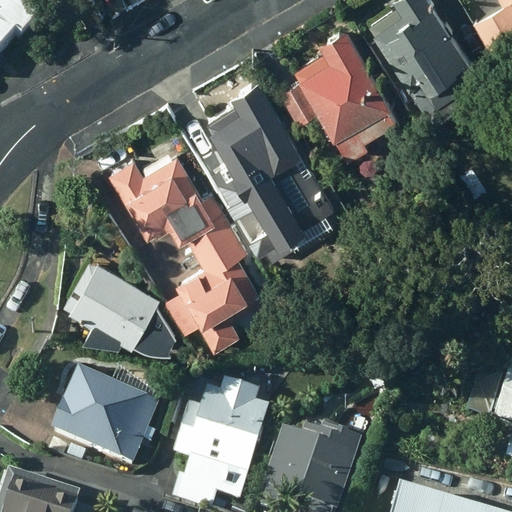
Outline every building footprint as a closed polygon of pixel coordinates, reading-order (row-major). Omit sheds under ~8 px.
[(19,41),(36,18),(12,0),(0,0),(0,50),(12,35),(19,41)] [(99,0),(105,10),(121,0),(99,0)] [(484,82),(428,0),(392,0),(395,5),(368,23),(431,117),(484,82)] [(511,45),(511,5),(509,0),(506,0),(471,22),(492,57),(511,45)] [(389,103),(344,27),(318,43),(322,50),(294,67),(345,156),(366,143),(362,135),(393,117),(386,105),(389,103)] [(332,208),(256,79),(229,94),(233,101),(205,118),(210,126),(207,128),(232,170),(230,171),(242,193),(226,203),(256,255),(264,250),(269,259),(329,223),(324,213),(332,208)] [(318,114),(299,79),(274,93),(294,127),(318,114)] [(176,241),(185,235),(224,213),(211,190),(200,197),(175,155),(170,158),(166,151),(138,167),(133,158),(107,173),(146,239),(168,226),(176,241)] [(245,250),(224,213),(185,235),(203,268),(173,284),(179,292),(163,301),(182,334),(198,325),(213,351),(278,309),(268,293),(261,298),(234,257),(245,250)] [(154,304),(158,297),(97,262),(95,264),(88,260),(62,303),(69,307),(68,310),(89,322),(79,341),(116,346),(119,340),(129,346),(133,342),(145,349),(164,351),(174,335),(154,304)] [(511,368),(509,367),(491,426),(511,431),(511,434),(510,441),(511,441),(511,368)] [(157,407),(75,373),(49,434),(50,435),(44,450),(61,457),(66,443),(131,470),(157,407)] [(239,503),(267,409),(254,405),(258,393),(224,383),(220,394),(205,390),(199,411),(187,407),(171,457),(188,463),(182,480),(176,478),(169,500),(206,511),(209,511),(214,495),(239,503)] [(300,440),(280,432),(261,491),(325,511),(336,511),(354,458),(332,451),(336,440),(303,429),(300,440)] [(85,453),(69,446),(65,457),(80,464),(85,453)] [(0,511),(72,511),(78,494),(8,472),(0,496),(0,511)] [(454,511),(396,495),(391,511),(454,511)]
